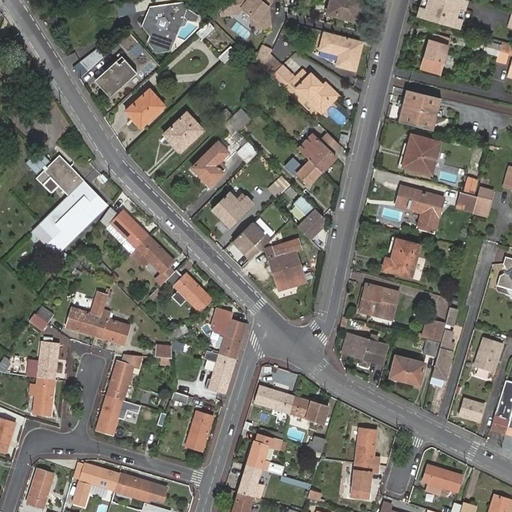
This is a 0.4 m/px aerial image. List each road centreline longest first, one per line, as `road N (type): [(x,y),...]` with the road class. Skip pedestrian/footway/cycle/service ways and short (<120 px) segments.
road 1 (tertiary): [(278,324),(113,159),(8,0)]
road 2 (residential): [(303,349),(328,312),(403,0)]
road 3 (residential): [(278,324),(256,345),(213,478)]
road 4 (residential): [(76,440),(213,478)]
road 5 (tertiary): [(422,424),(344,386),(303,349)]
